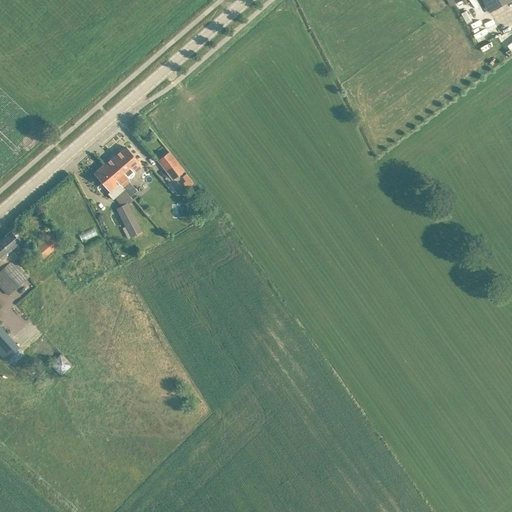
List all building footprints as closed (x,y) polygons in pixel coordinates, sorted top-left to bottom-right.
[(511,0),(483,0),(490,11),(511,0)] [(125,146),(103,166),(119,186),(123,191),(125,190),(131,185),(128,178),(142,166),(132,154),(125,146)] [(169,152),(159,159),(168,171),(166,172),(172,179),(184,171),(169,152)] [(103,166),(94,174),(101,181),(110,192),(108,194),(113,199),(115,198),(117,196),(119,198),(116,200),(120,205),(130,197),(125,190),(123,191),(119,186),(103,166)] [(125,227),(130,237),(141,231),(127,203),(116,209),(125,227)] [(0,270),(0,286),(6,294),(27,277),(13,259),(17,256),(11,249),(21,242),(19,239),(20,238),(17,234),(15,235),(11,230),(0,239),(0,269),(0,270)] [(38,246),(45,255),(60,242),(53,233),(38,246)] [(24,245),(28,251),(32,247),(28,242),(24,245)] [(0,354),(5,360),(19,348),(0,326),(0,354)]
